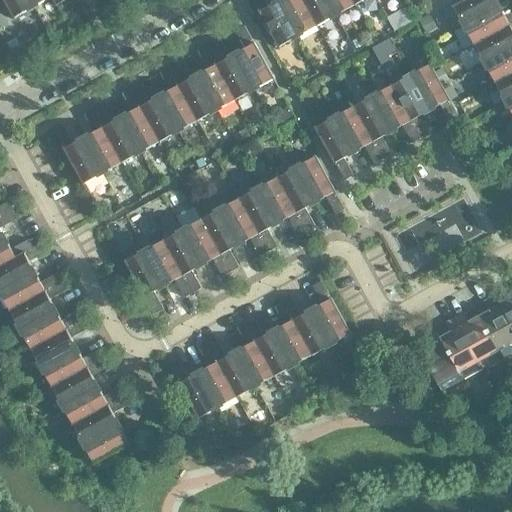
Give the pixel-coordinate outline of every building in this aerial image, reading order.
[(34,8),(29,0),(3,0),(14,19),(34,8)] [(29,0),(34,8),(48,0),(52,0),(56,7),(58,6),(54,0),(29,0)] [(259,11),(260,12),(279,48),(299,37),(279,1),(269,7),(264,0),(253,0),(259,11)] [(280,0),(279,1),(299,37),(317,27),(302,0),(280,0)] [(302,0),(317,27),(336,16),(327,0),(302,0)] [(327,0),(336,16),(355,6),(351,0),(327,0)] [(464,0),(452,7),(463,26),(499,6),(495,0),(464,0)] [(463,26),(474,45),(511,24),(511,12),(505,17),(499,6),(463,26)] [(406,7),(387,18),(395,32),(414,21),(406,7)] [(420,20),(428,33),(438,28),(430,14),(420,20)] [(96,15),(89,19),(93,27),(100,23),(96,15)] [(511,24),(474,45),(484,64),(511,48),(511,24)] [(235,54),(255,90),(275,79),(255,43),(254,43),(244,26),(236,31),(245,49),(235,54)] [(390,39),(373,48),(384,70),(393,65),(388,57),(397,52),(390,39)] [(17,40),(8,45),(12,51),(20,46),(17,40)] [(206,47),(236,101),(255,90),(235,54),(225,60),(215,42),(206,47)] [(197,75),(217,111),(236,101),(206,47),(198,52),(207,69),(197,75)] [(511,48),(484,64),(494,83),(511,73),(511,48)] [(430,63),(410,75),(430,110),(440,105),(450,123),(459,117),(456,112),(453,106),(450,100),(445,91),(441,84),(435,73),(430,63)] [(168,68),(198,121),(217,111),(197,75),(186,81),(177,64),(168,68)] [(159,96),(179,132),(198,121),(168,68),(160,73),(170,91),(159,96)] [(442,69),(435,73),(441,84),(448,80),(442,69)] [(511,73),(494,83),(505,102),(511,98),(511,73)] [(410,75),(391,85),(421,139),(429,134),(420,116),(430,110),(410,75)] [(131,89),(160,142),(179,132),(159,96),(149,102),(139,84),(131,89)] [(391,85),(372,96),(392,131),(402,125),(412,143),(421,139),(391,85)] [(452,87),(445,91),(450,100),(457,96),(452,87)] [(122,117),(141,153),(160,142),(131,89),(122,94),(132,112),(122,117)] [(372,96),(353,106),(383,159),(392,155),(382,137),(392,131),(372,96)] [(102,106),(93,110),(122,163),(141,153),(122,117),(111,123),(102,106)] [(353,106),(335,117),(354,152),(364,146),(374,164),(383,159),(353,106)] [(291,108),(274,117),(278,126),(295,116),(291,108)] [(94,133),(84,138),(103,174),(122,163),(93,110),(84,115),(94,133)] [(335,117),(315,128),(335,164),(336,163),(345,180),(354,176),(344,158),(354,152),(335,117)] [(64,127),(55,132),(64,149),(84,184),(103,174),(84,138),(73,144),(64,127)] [(233,136),(238,143),(250,136),(246,129),(233,136)] [(216,149),(219,156),(232,149),(228,142),(216,149)] [(315,155),(296,166),(316,202),(326,197),(336,214),(345,210),(335,193),(336,193),(315,155)] [(203,158),(196,162),(200,168),(207,165),(203,158)] [(296,166),(277,177),(306,230),(315,226),(305,208),(316,202),(296,166)] [(277,177),(258,187),(278,223),(288,218),(298,235),(306,230),(277,177)] [(258,187),(239,197),(269,251),(277,246),(268,229),(278,223),(258,187)] [(239,197),(220,208),(240,244),(251,238),(260,256),(269,251),(239,197)] [(0,217),(13,210),(8,202),(0,206),(0,217)] [(220,208),(201,218),(231,272),(239,267),(230,250),(240,244),(220,208)] [(0,217),(0,241),(6,239),(0,228),(17,219),(13,210),(0,217)] [(201,218),(182,229),(202,265),(213,259),(222,277),(231,272),(201,218)] [(182,229),(163,239),(193,293),(201,288),(192,270),(202,265),(182,229)] [(0,241),(0,266),(34,248),(29,239),(11,249),(6,239),(0,241)] [(163,239),(144,250),(164,285),(174,280),(184,298),(193,293),(163,239)] [(0,291),(35,272),(29,262),(47,252),(42,244),(34,248),(0,266),(0,291)] [(144,250),(126,260),(146,297),(145,297),(155,314),(164,309),(154,291),(164,285),(144,250)] [(0,291),(0,293),(9,311),(63,281),(58,273),(40,283),(35,272),(0,291)] [(9,311),(20,330),(56,310),(50,300),(68,290),(63,281),(9,311)] [(322,304),(312,310),(331,346),(351,335),(332,298),(331,298),(321,282),(312,287),(322,304)] [(502,293),(493,297),(511,331),(511,298),(507,301),(502,293)] [(489,311),(479,316),(498,351),(511,342),(511,331),(493,297),(484,302),(489,311)] [(292,298),(283,303),(312,356),(331,346),(312,310),(301,316),(292,298)] [(284,325),(274,331),(294,367),(312,356),(283,303),(275,307),(284,325)] [(20,330),(31,349),(84,320),(79,311),(62,321),(56,310),(20,330)] [(464,313),(455,318),(482,366),(485,365),(482,359),(498,351),(479,316),(469,322),(464,313)] [(254,318),(245,323),(275,377),(294,367),(274,331),(263,337),(254,318)] [(440,338),(446,347),(464,380),(483,369),(482,366),(455,318),(446,323),(451,332),(440,338)] [(31,349),(41,368),(77,349),(71,338),(89,329),(84,320),(31,349)] [(246,346),(236,351),(256,387),(275,377),(245,323),(237,328),(246,346)] [(216,339),(208,344),(237,398),(256,387),(236,351),(226,357),(216,339)] [(209,367),(198,372),(218,408),(237,398),(208,344),(199,349),(209,367)] [(464,380),(446,347),(424,359),(443,392),(464,380)] [(41,368),(51,387),(105,358),(100,349),(83,359),(77,349),(41,368)] [(51,387),(62,406),(98,386),(92,376),(110,366),(105,358),(51,387)] [(178,383),(198,419),(218,408),(198,372),(188,378),(178,360),(170,365),(179,382),(178,383)] [(62,406),(72,425),(126,396),(121,387),(104,397),(98,386),(62,406)] [(72,425),(83,444),(118,424),(113,414),(131,404),(126,396),(72,425)] [(207,414),(198,419),(202,426),(208,423),(207,414)] [(262,425),(264,429),(274,424),(272,420),(262,425)] [(118,424),(83,444),(93,464),(130,444),(130,442),(147,433),(142,425),(124,435),(118,424)]
